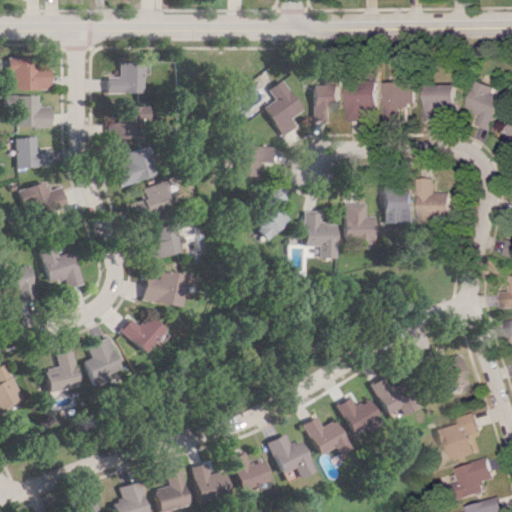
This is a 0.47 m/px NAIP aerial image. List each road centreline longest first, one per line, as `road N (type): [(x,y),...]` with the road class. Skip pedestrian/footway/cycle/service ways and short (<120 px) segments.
road 1 (residential): [(471,305),(426,315),(223,429),(103,462),(0,505)]
road 2 (tertiary): [(511,25),(0,29)]
road 3 (residential): [(511,473),(471,305),(496,194),(490,167),(467,150),(342,151),(312,165)]
road 4 (residential): [(0,343),(88,315),(110,283),(105,236),(77,174),(72,31)]
